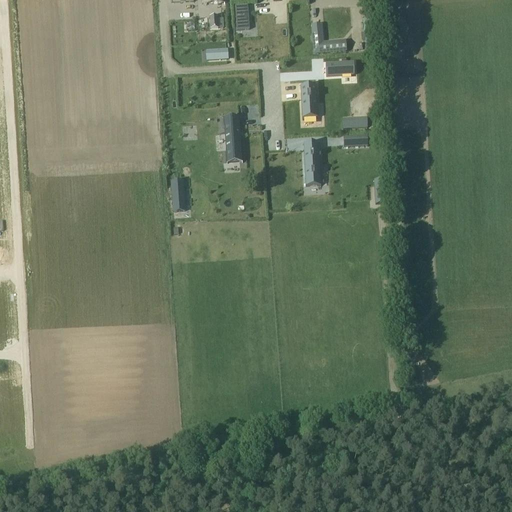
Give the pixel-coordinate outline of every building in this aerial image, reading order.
[(249,31),(247,7),(235,7),(236,32),(249,31)] [(227,49),(210,50),(210,60),(227,59),(227,49)] [(354,76),(353,64),(325,65),(326,78),(354,76)] [(316,87),(300,87),(302,120),(317,119),(316,87)] [(239,119),(224,120),(227,164),(242,163),(239,119)] [(343,131),(351,130),(350,120),(342,120),(343,131)] [(343,138),(343,148),(368,147),(367,137),(343,138)] [(319,144),(303,145),(305,188),(321,187),(319,144)] [(183,181),(170,182),(172,213),(185,212),(183,181)] [(384,181),(374,181),(375,205),(385,205),(384,181)]
